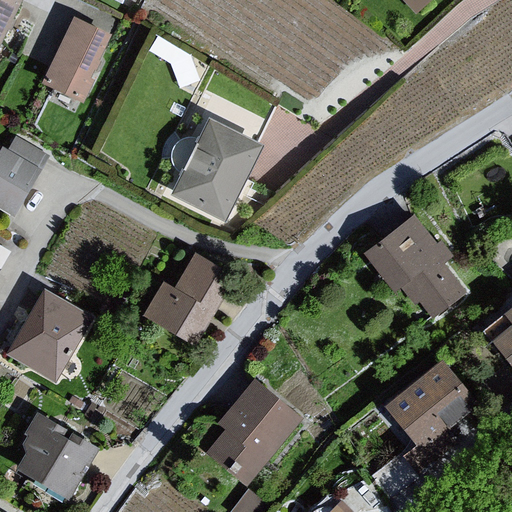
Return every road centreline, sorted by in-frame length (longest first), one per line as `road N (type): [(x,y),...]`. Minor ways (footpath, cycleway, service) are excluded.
road 1 (residential): [(511,103),(409,165),(288,271),(100,511)]
road 2 (residential): [(416,511),(511,421)]
